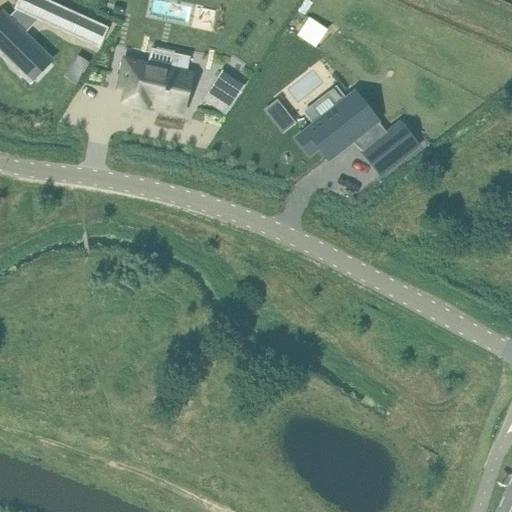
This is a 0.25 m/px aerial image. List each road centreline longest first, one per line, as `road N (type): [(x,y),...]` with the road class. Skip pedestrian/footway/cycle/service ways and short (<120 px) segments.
road 1 (unclassified): [(511,353),(240,216),(172,193),(0,163)]
road 2 (track): [(0,425),(151,476),(220,511)]
